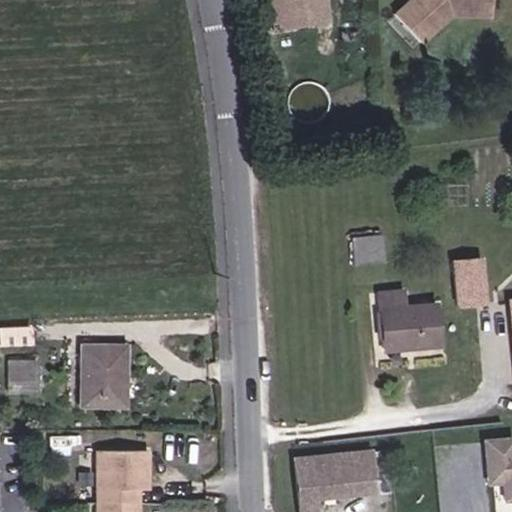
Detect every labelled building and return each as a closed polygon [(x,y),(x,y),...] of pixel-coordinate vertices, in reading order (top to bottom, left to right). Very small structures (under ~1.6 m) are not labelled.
[(274,0),(279,25),(316,19),(313,0),(274,0)] [(416,0),(403,16),(434,43),(460,14),(498,14),(498,0),(416,0)] [(359,265),(386,262),(382,235),(355,240),(359,265)] [(454,306),(486,303),(481,256),(450,259),(454,306)] [(391,347),(448,340),(442,306),(409,309),(407,291),(384,294),(391,347)] [(79,356),(122,356),(122,338),(78,338),(79,356)] [(24,394),(37,393),(36,355),(10,356),(11,382),(24,383),(24,394)] [(80,397),(123,396),(122,356),(79,356),(80,397)] [(511,497),(511,450),(510,451),(509,436),(481,438),(482,455),(497,454),(499,479),(501,498),(511,497)] [(304,467),(378,458),(377,449),(303,458),(304,467)] [(499,479),(497,454),(482,455),(485,481),(499,479)] [(325,499),(383,491),(378,458),(304,467),(309,501),(325,499)] [(143,511),(143,489),(88,488),(87,511),(143,511)] [(326,511),(325,499),(309,501),(310,511),(326,511)]
